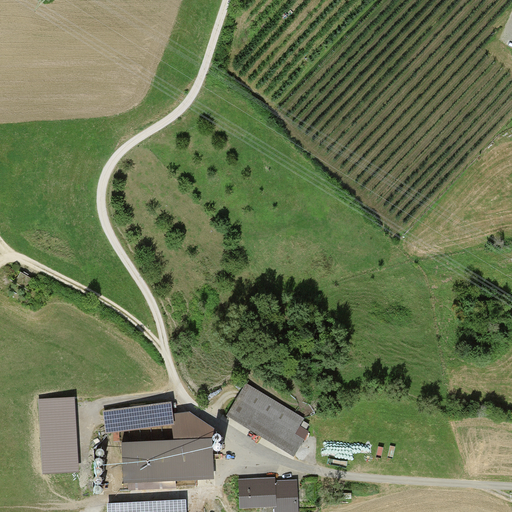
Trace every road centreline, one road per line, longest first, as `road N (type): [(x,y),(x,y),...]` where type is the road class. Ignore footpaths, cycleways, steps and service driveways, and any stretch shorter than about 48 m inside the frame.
road 1 (track): [(225,0),(184,103),(115,157),(103,174),(99,209),(152,311),(174,380),(223,432)]
road 2 (track): [(511,487),(298,470),(223,432)]
road 3 (track): [(0,240),(164,349)]
